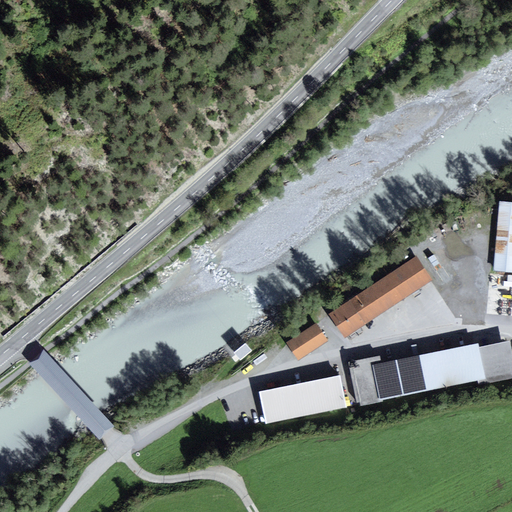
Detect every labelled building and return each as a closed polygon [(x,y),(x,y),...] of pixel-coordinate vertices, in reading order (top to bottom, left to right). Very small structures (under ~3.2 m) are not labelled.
[(511,202),(500,202),(495,270),(511,270),(511,202)] [(432,276),(417,253),(351,297),(367,320),(432,276)] [(345,335),(367,320),(351,297),(329,312),(345,335)] [(316,320),(287,340),(299,357),(328,337),(316,320)] [(478,341),(374,362),(381,396),(485,374),(478,341)] [(348,403),(341,372),(260,389),(267,420),(348,403)]
